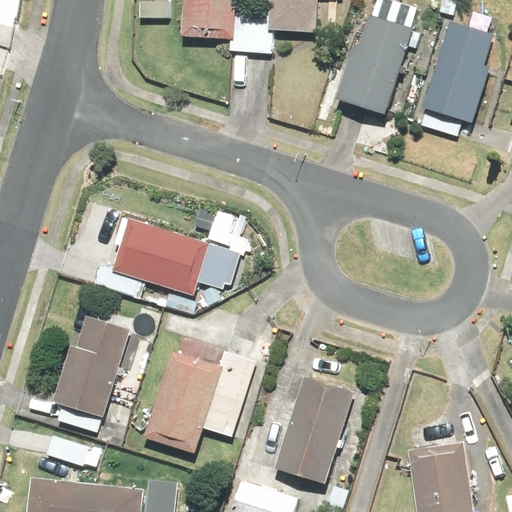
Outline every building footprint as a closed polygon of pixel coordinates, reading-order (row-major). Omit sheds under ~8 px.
[(234,36),(235,0),(182,0),(181,34),(234,36)] [(269,0),(268,25),(316,28),(317,0),(269,0)] [(386,107),(412,22),(360,6),(334,92),(386,107)] [(498,34),(450,17),(420,103),(468,119),(498,34)] [(238,214),(215,205),(205,230),(229,239),(238,214)] [(128,210),(111,262),(193,289),(210,238),(128,210)] [(57,407),(107,424),(138,336),(88,319),(57,407)] [(148,444),(197,461),(228,373),(179,356),(148,444)] [(279,467),(328,484),(359,396),(310,379),(279,467)] [(473,511),(463,439),(411,446),(420,511),(473,511)] [(134,511),(137,482),(27,473),(24,511),(134,511)] [(172,511),(176,476),(146,473),(141,511),(172,511)] [(238,476),(226,511),(290,511),(296,495),(238,476)]
